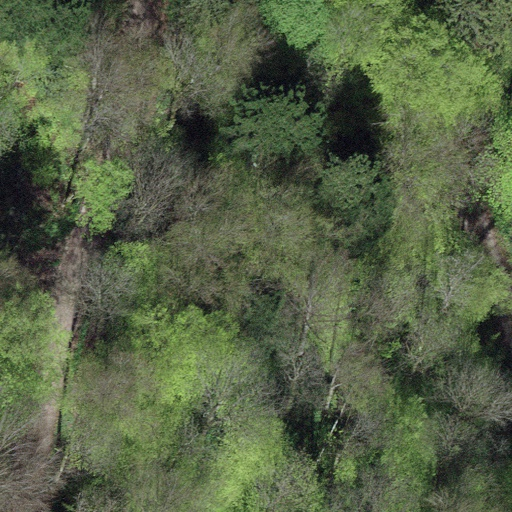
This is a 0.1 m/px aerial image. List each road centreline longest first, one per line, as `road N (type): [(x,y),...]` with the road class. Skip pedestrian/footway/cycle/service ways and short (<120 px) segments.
road 1 (track): [(22,511),(58,316),(132,103),(140,0)]
road 2 (track): [(387,0),(511,302)]
